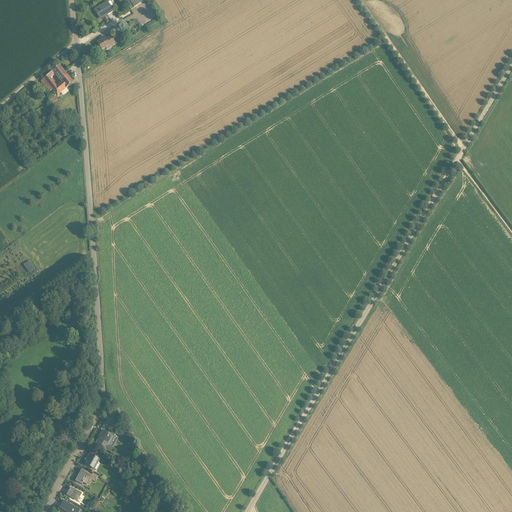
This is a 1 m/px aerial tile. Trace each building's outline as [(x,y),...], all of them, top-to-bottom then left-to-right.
[(124,0),(131,10),(146,0),(124,0)] [(106,16),(112,13),(114,12),(108,2),(94,10),(99,18),(105,14),(106,16)] [(116,42),(112,36),(106,39),(105,37),(101,39),(102,40),(97,43),(102,50),(116,42)] [(62,90),(63,90),(59,84),(62,82),(62,83),(68,77),(60,67),(41,82),(50,93),(52,90),(57,96),(63,91),(62,90)] [(62,90),(63,91),(73,83),(68,77),(62,83),(62,82),(59,84),(63,90),(62,90)] [(52,105),(58,100),(55,96),(49,101),(52,105)] [(29,274),(35,269),(30,261),(24,266),(29,274)] [(126,441),(128,437),(126,435),(126,434),(118,429),(115,433),(123,438),(122,439),(126,441)] [(110,453),(113,448),(110,446),(115,437),(103,431),(96,445),(110,453)] [(91,452),(90,454),(88,458),(89,459),(85,465),(94,469),(97,463),(98,463),(100,460),(97,458),(98,455),(91,452)] [(92,475),(87,472),(83,470),(79,477),(78,477),(75,481),(83,485),(83,483),(87,485),(90,479),(92,481),(95,482),(98,476),(93,473),(92,475)] [(78,501),(82,494),(71,488),(67,495),(78,501)] [(66,511),(79,511),(80,510),(64,501),(60,508),(66,511)]
